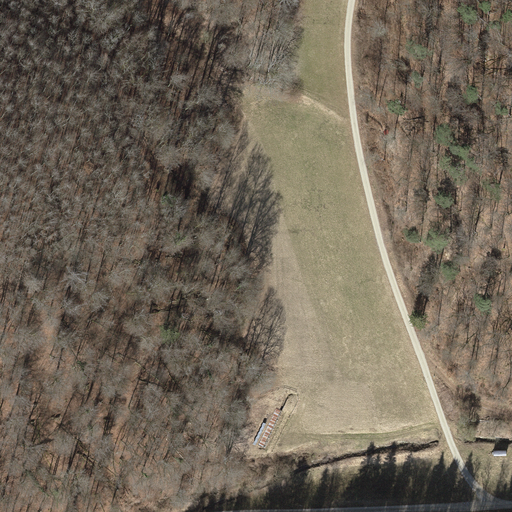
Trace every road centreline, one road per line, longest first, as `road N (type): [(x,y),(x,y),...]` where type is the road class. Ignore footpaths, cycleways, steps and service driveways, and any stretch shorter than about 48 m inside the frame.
road 1 (track): [(79,0),(137,138),(155,221),(155,343),(106,417),(0,508)]
road 2 (track): [(487,503),(463,469),(391,281),(351,115),(351,0)]
road 3 (track): [(351,115),(196,46),(130,0)]
road 4 (track): [(511,503),(366,511)]
